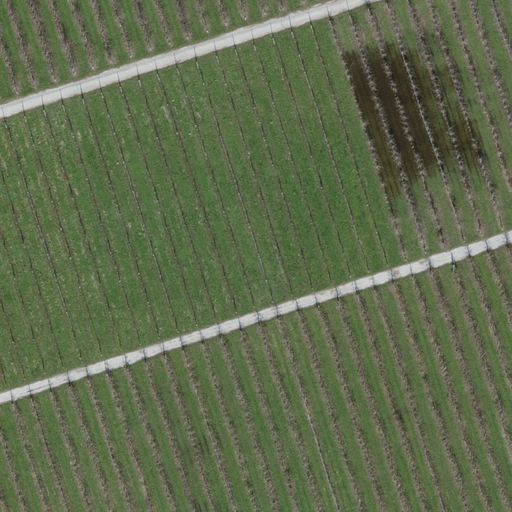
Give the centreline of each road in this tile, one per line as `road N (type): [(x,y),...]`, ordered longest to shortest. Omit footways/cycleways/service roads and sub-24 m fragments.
road 1 (track): [(0,402),(511,242)]
road 2 (track): [(0,119),(383,0)]
